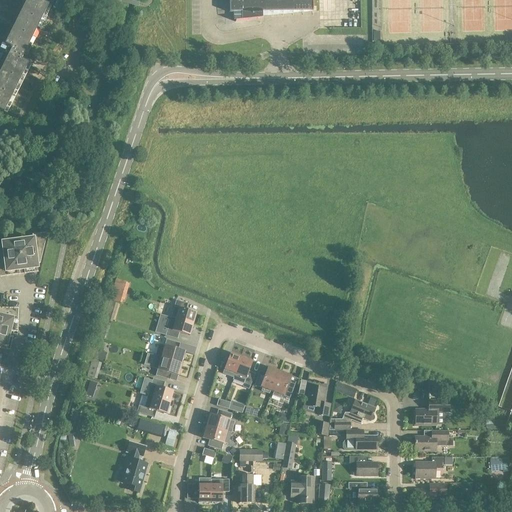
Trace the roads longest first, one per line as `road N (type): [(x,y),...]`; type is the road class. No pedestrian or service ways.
road 1 (residential): [(393,511),(390,397),(224,332),(177,472),(174,511)]
road 2 (secondary): [(27,490),(66,331),(153,87)]
road 3 (secondary): [(212,78),(511,74)]
